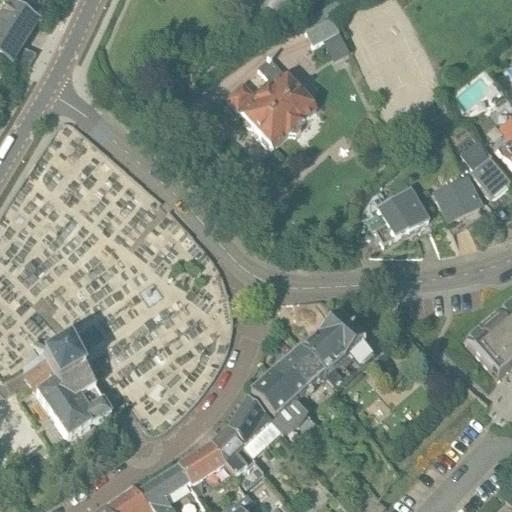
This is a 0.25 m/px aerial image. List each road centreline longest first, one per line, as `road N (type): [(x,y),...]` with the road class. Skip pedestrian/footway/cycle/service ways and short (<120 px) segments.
road 1 (unclassified): [(511,260),(441,279),(265,282),(50,86)]
road 2 (residential): [(75,511),(183,440),(218,404),(251,340)]
